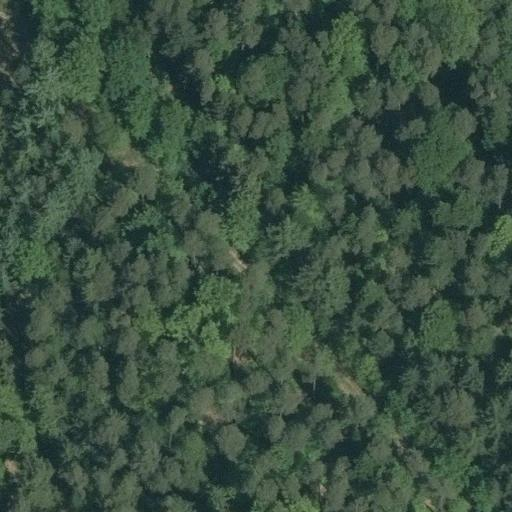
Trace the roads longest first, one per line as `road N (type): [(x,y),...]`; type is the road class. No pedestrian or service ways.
road 1 (track): [(474,511),(165,170),(150,167),(0,360)]
road 2 (track): [(295,511),(74,0)]
road 3 (track): [(19,0),(233,511)]
road 4 (track): [(511,218),(402,163),(355,109),(345,66),(358,0)]
road 5 (track): [(49,511),(0,387)]
